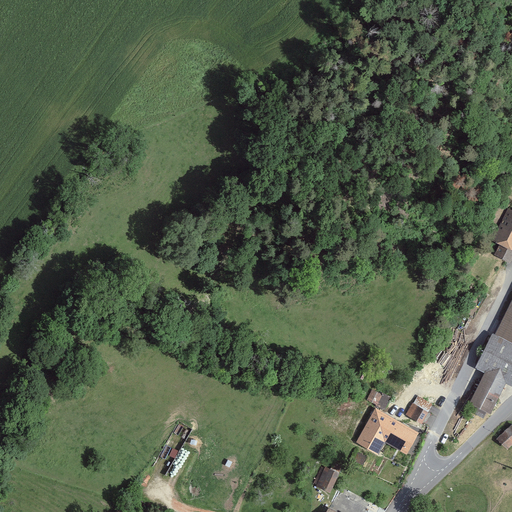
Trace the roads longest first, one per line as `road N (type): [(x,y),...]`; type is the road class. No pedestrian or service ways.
road 1 (unclassified): [(408,498),(511,279)]
road 2 (residential): [(511,400),(408,498)]
